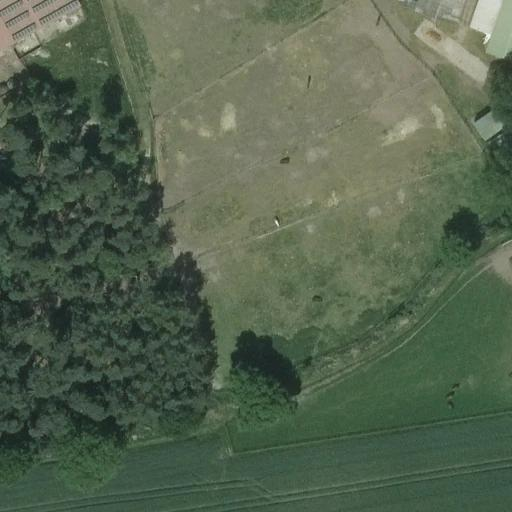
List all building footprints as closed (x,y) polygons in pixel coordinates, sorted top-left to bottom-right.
[(0,0),(0,48),(80,4),(77,0),(0,0)] [(464,0),(420,0),(417,10),(456,24),(464,0)] [(480,0),(471,28),(494,36),(505,0),(480,0)] [(511,0),(505,0),(494,36),(488,51),(511,58),(511,0)] [(492,139),(511,124),(511,109),(507,102),(480,121),(492,139)] [(511,127),(491,142),(511,172),(511,127)]
